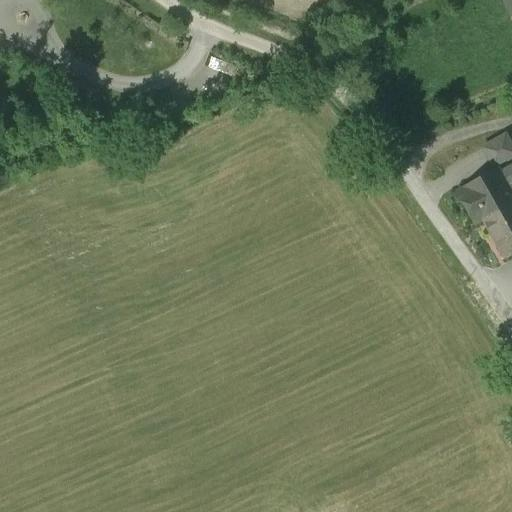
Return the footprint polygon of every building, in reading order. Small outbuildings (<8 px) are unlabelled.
[(511,0),(503,0),(511,17),(511,0)] [(92,94),(76,87),(71,97),(87,105),(92,94)] [(511,147),(506,136),(484,149),(494,166),(511,155),(511,147)] [(17,165),(52,153),(48,139),(12,151),(17,165)] [(511,256),(511,195),(498,171),(459,193),(476,223),(483,219),(506,259),(511,256)]
